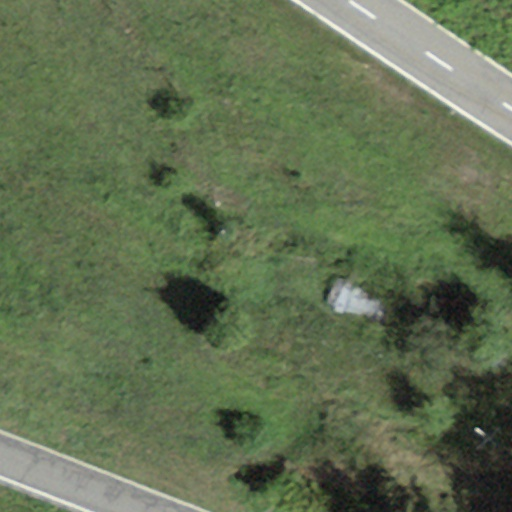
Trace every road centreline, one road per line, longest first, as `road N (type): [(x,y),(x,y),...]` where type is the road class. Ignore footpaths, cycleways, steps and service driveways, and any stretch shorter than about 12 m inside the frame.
road 1 (tertiary): [(511,109),(349,0)]
road 2 (tertiary): [(0,455),(144,511)]
